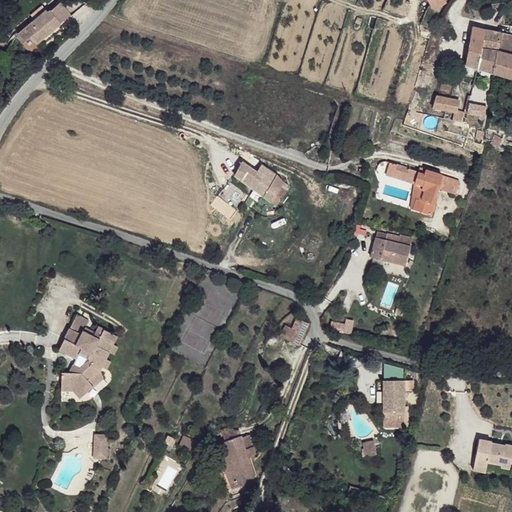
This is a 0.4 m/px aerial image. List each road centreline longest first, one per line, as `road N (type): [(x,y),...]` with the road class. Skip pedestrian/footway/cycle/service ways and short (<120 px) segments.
road 1 (residential): [(511,373),(444,371),(335,344),(301,296),(0,199)]
road 2 (unclassified): [(0,132),(43,71),(115,0)]
road 3 (unknown): [(0,339),(26,335),(47,344),(51,429),(86,438)]
